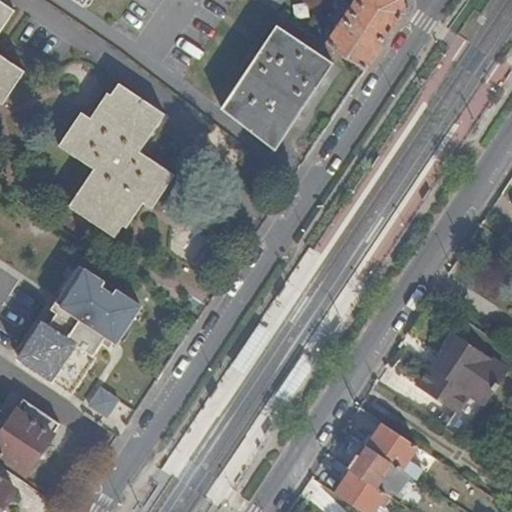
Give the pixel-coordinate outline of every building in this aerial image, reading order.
[(1,0),(0,0),(0,101),(3,104),(26,70),(0,52),(0,34),(17,10),(1,0)] [(276,10),(282,0),(275,0),(270,7),(276,10)] [(328,45),(366,71),(404,14),(401,0),(353,0),(357,2),(347,17),(337,11),(331,21),(341,27),(328,45)] [(276,151),(334,64),(277,26),(220,109),(276,151)] [(120,84),(112,96),(95,121),(91,119),(83,114),(60,146),(95,170),(70,207),(116,238),(124,226),(141,200),(145,203),(152,209),(175,175),(141,152),(166,115),(120,84)] [(95,121),(112,96),(108,94),(91,119),(95,121)] [(128,228),(145,203),(141,200),(124,226),(128,228)] [(20,358),(73,395),(98,357),(96,355),(105,342),(110,335),(116,340),(141,303),(118,289),(111,300),(99,293),(107,281),(82,265),(53,308),(59,313),(51,326),(45,322),(20,358)] [(435,368),(422,387),(460,412),(472,394),(485,403),(494,390),(497,392),(501,387),(498,384),(508,370),(451,332),(442,350),(432,366),(435,368)] [(110,335),(105,342),(112,347),(116,340),(110,335)] [(419,385),(422,387),(435,368),(432,366),(419,385)] [(79,438),(58,424),(23,401),(0,434),(0,452),(29,472),(51,439),(70,452),(79,438)] [(385,425),(369,448),(412,477),(416,480),(424,468),(410,459),(418,447),(385,425)] [(360,442),(354,451),(358,454),(364,445),(360,442)] [(348,469),(353,472),(377,489),(384,479),(389,483),(392,479),(405,487),(412,477),(369,448),(364,445),(358,454),(348,469)] [(347,481),(337,496),(361,511),(374,511),(380,504),(384,507),(391,498),(377,489),(353,472),(350,476),(347,481)] [(0,511),(1,511),(16,490),(0,479),(0,511)]
